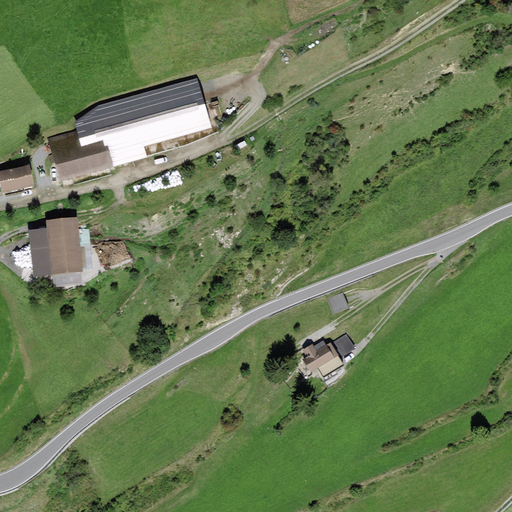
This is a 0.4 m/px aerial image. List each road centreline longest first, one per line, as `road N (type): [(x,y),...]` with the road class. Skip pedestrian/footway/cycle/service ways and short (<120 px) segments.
road 1 (tertiary): [(511,208),(255,313),(78,423),(0,484)]
road 2 (track): [(0,206),(97,184),(232,137),(457,0)]
